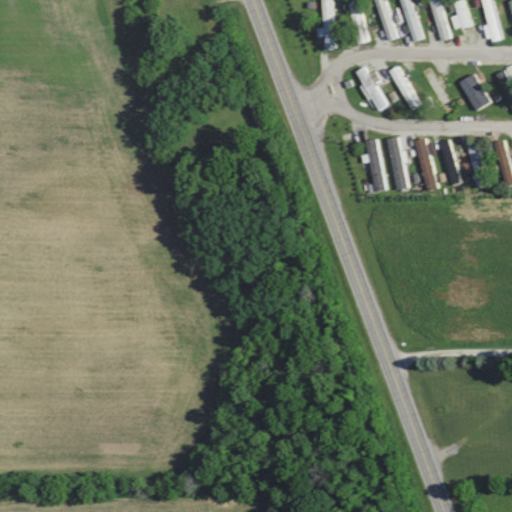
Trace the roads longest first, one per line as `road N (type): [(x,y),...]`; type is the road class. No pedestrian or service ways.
road 1 (primary): [(446,511),(255,0)]
road 2 (residential): [(300,112),(335,96),(368,125),(511,127)]
road 3 (residential): [(335,96),(336,70),(367,59),(511,60)]
